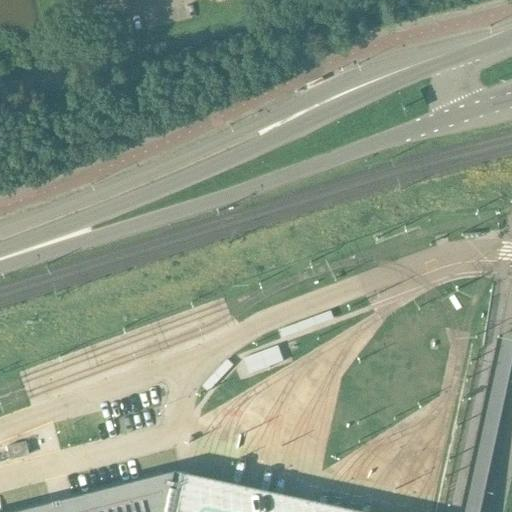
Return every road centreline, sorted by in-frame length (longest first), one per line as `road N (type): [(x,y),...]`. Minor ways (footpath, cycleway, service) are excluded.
road 1 (secondary): [(455,60),(0,259)]
road 2 (secondary): [(0,259),(207,205),(462,114)]
